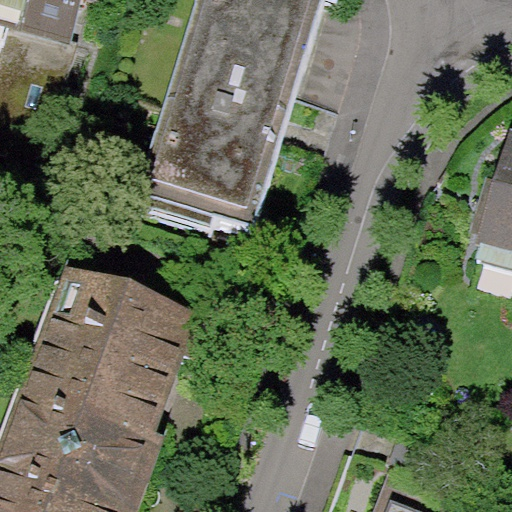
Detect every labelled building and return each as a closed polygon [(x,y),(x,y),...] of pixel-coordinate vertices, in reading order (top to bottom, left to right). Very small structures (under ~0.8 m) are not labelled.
[(0,0),(0,28),(9,31),(0,62),(0,158),(41,171),(77,48),(69,45),(81,3),(101,8),(103,0),(0,0)] [(199,0),(138,199),(198,216),(196,224),(252,242),(281,149),(324,6),(301,0),(199,0)] [(511,151),(481,251),(511,260),(511,151)] [(189,324),(76,282),(15,446),(137,492),(152,451),(143,448),(154,417),(173,366),(183,369),(197,330),(188,327),(189,324)] [(461,460),(402,439),(395,457),(391,467),(451,489),(461,460)] [(129,511),(137,492),(15,446),(0,486),(0,511),(129,511)] [(442,511),(451,489),(391,467),(375,511),(442,511)]
